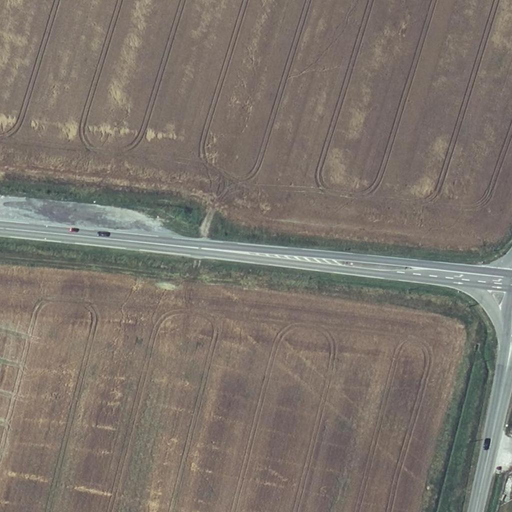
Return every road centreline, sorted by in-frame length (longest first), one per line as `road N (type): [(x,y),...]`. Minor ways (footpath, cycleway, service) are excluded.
road 1 (primary): [(510,273),(108,238)]
road 2 (primary): [(108,238),(457,279)]
road 3 (tertiary): [(503,388),(472,511)]
